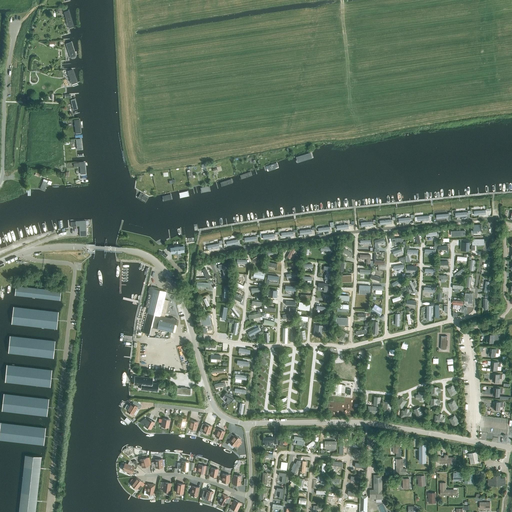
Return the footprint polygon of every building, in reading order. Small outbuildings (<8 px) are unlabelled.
[(64,12),(69,29),(74,28),(69,11),(64,12)] [(76,57),(71,42),(65,44),(71,59),(76,57)] [(73,70),(67,72),(73,87),(78,85),(73,70)] [(310,152),(295,157),(297,163),(312,158),(310,152)] [(279,162),(265,167),(267,171),(280,166),(279,162)] [(250,172),(240,175),(241,180),(252,176),(250,172)] [(44,191),(48,181),(43,179),(39,189),(44,191)] [(148,197),(139,193),(136,198),(145,203),(148,197)] [(171,194),(161,196),(163,202),(173,199),(171,194)] [(76,225),(79,225),(80,236),(87,235),(86,225),(86,221),(76,221),(76,224),(76,225)] [(383,237),(374,240),(375,244),(374,244),(375,245),(376,248),(379,247),(378,243),(384,241),(383,237)] [(293,245),(287,255),(291,258),(297,247),(293,245)] [(350,256),(353,253),(344,246),(341,249),(350,256)] [(370,260),(370,255),(360,254),(359,259),(366,259),(366,263),(366,265),(370,265),(370,263),(370,260)] [(303,262),(303,271),(313,271),(313,263),(303,262)] [(218,265),(219,269),(222,268),(225,278),(229,277),(225,263),(218,265)] [(209,268),(202,267),(202,271),(200,271),(200,278),(208,278),(209,268)] [(455,273),(457,276),(466,271),(464,267),(455,273)] [(254,270),(253,277),(263,279),(265,272),(254,270)] [(364,284),(367,276),(361,274),(358,283),(364,284)] [(234,284),(242,288),(245,282),(237,278),(234,284)] [(401,285),(400,282),(403,280),(402,278),(393,281),(395,285),(397,284),(398,287),(401,285)] [(16,285),(15,295),(60,300),(61,291),(16,285)] [(149,292),(145,307),(149,308),(148,312),(155,314),(152,327),(153,327),(157,328),(159,329),(173,332),(174,324),(175,324),(176,324),(177,319),(175,319),(175,318),(171,317),(170,318),(160,315),(164,300),(166,291),(156,289),(155,288),(151,286),(149,287),(148,291),(149,292)] [(210,304),(208,299),(211,298),(209,295),(201,299),(204,307),(210,304)] [(375,303),(372,309),(379,313),(382,307),(375,303)] [(14,306),(12,323),(57,328),(58,320),(59,311),(14,306)] [(238,317),(240,315),(234,308),(232,310),(238,317)] [(315,324),(313,336),(321,337),(322,325),(315,324)] [(259,326),(248,330),(250,335),(261,330),(259,326)] [(489,333),(487,333),(487,338),(489,338),(488,342),(494,343),(494,334),(496,334),(489,333)] [(10,336),(8,353),(54,358),(55,350),(55,349),(56,341),(10,336)] [(491,347),(489,347),(489,352),(491,352),(490,356),(495,357),(496,353),(499,353),(499,348),(491,347)] [(360,360),(348,356),(347,360),(359,364),(360,360)] [(493,361),(491,361),(491,365),(493,365),(492,369),(497,370),(498,366),(500,366),(501,362),(493,361)] [(7,365),(5,382),(50,387),(51,379),(51,378),(52,370),(7,365)] [(495,373),(493,373),(492,377),(494,378),(494,382),(499,382),(499,378),(502,379),(502,374),(503,374),(495,373)] [(156,393),(157,384),(152,384),(152,378),(134,376),(133,386),(140,387),(140,391),(156,393)] [(335,395),(341,395),(341,392),(345,392),(345,385),(333,383),(332,391),(336,391),(335,395)] [(495,387),(493,387),(493,391),(495,392),(495,396),(500,396),(500,392),(503,393),(503,388),(495,387)] [(226,392),(224,395),(228,398),(225,401),(229,404),(233,397),(226,392)] [(4,393),(2,410),(47,416),(48,408),(48,407),(49,399),(4,393)] [(392,402),(384,401),(383,410),(391,411),(392,402)] [(496,401),(494,401),(493,405),(495,405),(495,409),(500,410),(500,406),(503,406),(503,402),(504,402),(504,401),(496,401)] [(137,407),(131,403),(129,406),(126,404),(124,409),(133,414),(137,407)] [(147,420),(145,418),(145,417),(139,423),(141,421),(144,423),(143,425),(144,426),(151,429),(152,426),(153,424),(154,422),(148,419),(147,420)] [(186,427),(187,422),(185,421),(186,419),(179,417),(177,426),(184,427),(186,427)] [(162,418),(162,419),(162,422),(161,426),(168,427),(170,420),(162,418)] [(190,420),(189,420),(188,424),(190,424),(189,428),(196,429),(198,422),(190,420)] [(1,422),(0,428),(0,439),(44,445),(45,437),(45,436),(46,427),(1,422)] [(202,423),(199,431),(202,432),(202,431),(209,434),(212,426),(205,424),(202,423)] [(217,432),(215,436),(222,439),(225,431),(218,429),(217,432)] [(240,439),(235,434),(229,442),(235,446),(235,445),(238,447),(242,442),(240,440),(240,439)] [(298,440),(297,444),(301,444),(302,441),(305,441),(306,437),(295,435),(294,439),(298,440)] [(263,437),(263,441),(269,441),(269,446),(273,446),(273,437),(263,437)] [(399,442),(393,442),(393,453),(396,453),(396,456),(401,456),(401,448),(400,448),(399,442)] [(475,452),(468,454),(469,456),(471,456),(472,461),(477,460),(475,452)] [(448,463),(448,457),(448,454),(444,454),(445,457),(441,458),(441,456),(437,456),(437,462),(440,462),(440,463),(448,463)] [(35,511),(36,503),(37,499),(40,470),(40,467),(41,456),(25,455),(18,511),(35,511)] [(142,467),(149,465),(147,458),(140,460),(142,467)] [(162,460),(162,459),(155,460),(155,462),(151,462),(152,467),(155,467),(155,468),(162,467),(162,464),(162,460)] [(403,468),(403,459),(397,459),(397,474),(407,474),(406,468),(403,468)] [(360,469),(364,469),(365,461),(357,460),(356,464),(360,465),(360,469)] [(189,461),(181,461),(181,463),(177,463),(177,468),(181,469),(181,470),(188,471),(188,470),(191,470),(191,469),(191,462),(189,462),(189,461)] [(338,472),(343,463),(339,461),(334,470),(338,472)] [(131,474),(134,467),(125,463),(123,470),(131,474)] [(204,473),(206,466),(198,464),(197,472),(204,473)] [(140,468),(138,471),(143,476),(146,473),(140,468)] [(217,477),(217,476),(218,470),(218,469),(211,468),(209,475),(217,477)] [(229,482),(229,475),(222,474),(221,482),(229,482)] [(464,479),(464,482),(471,482),(471,479),(472,479),(472,474),(464,474),(464,479)] [(240,485),(241,476),(233,475),(233,484),(240,485)] [(373,475),(373,490),(369,490),(369,498),(382,498),(382,475),(373,475)] [(489,485),(497,485),(497,483),(497,478),(497,475),(493,476),(493,478),(489,478),(489,485)] [(497,483),(497,485),(505,485),(505,478),(500,478),(500,475),(497,475),(497,478),(497,483)] [(139,490),(142,487),(140,485),(142,482),(136,478),(134,480),(133,482),(131,485),(137,489),(139,490)] [(164,482),(162,491),(170,492),(170,486),(171,483),(164,482)] [(446,482),(440,482),(440,490),(440,495),(448,495),(448,490),(446,490),(446,482)] [(183,494),(184,484),(177,483),(176,493),(183,494)] [(144,489),(143,495),(147,495),(148,493),(153,494),(155,485),(148,484),(146,490),(144,489)] [(197,496),(199,487),(192,486),(190,495),(197,496)] [(202,494),(201,498),(204,499),(204,498),(211,500),(213,492),(206,490),(203,489),(201,494),(202,494)] [(229,497),(222,494),(218,502),(224,505),(226,502),(229,497)] [(237,511),(241,503),(234,500),(230,508),(237,511)]
